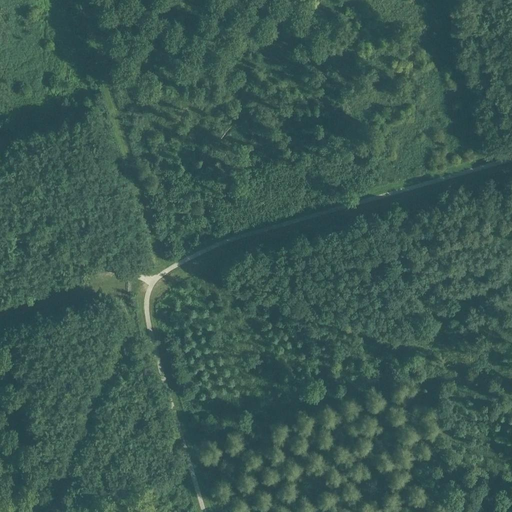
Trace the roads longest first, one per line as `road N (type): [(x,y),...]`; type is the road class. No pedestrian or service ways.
road 1 (track): [(143,287),(222,253),(511,166)]
road 2 (track): [(143,287),(151,281),(73,0)]
road 3 (track): [(143,287),(84,292),(0,318)]
